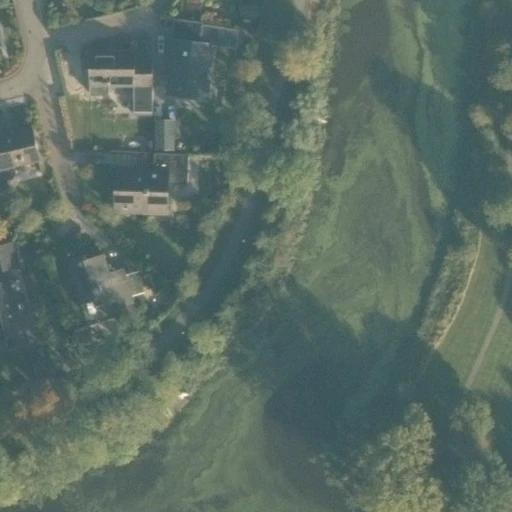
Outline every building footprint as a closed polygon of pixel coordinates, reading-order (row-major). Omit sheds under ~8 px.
[(179,97),(206,101),(210,82),(206,81),(211,46),(200,44),(203,24),(179,20),(169,88),(180,89),(179,97)] [(110,86),(134,86),(134,112),(152,112),(153,61),(135,61),(135,51),(83,51),(83,71),(91,71),(91,95),(110,95),(110,86)] [(175,151),(175,120),(156,121),(156,151),(175,151)] [(0,189),(9,187),(8,181),(13,179),(16,175),(14,167),(40,161),(33,130),(0,137),(0,189)] [(117,211),(167,212),(168,186),(188,185),(189,155),(155,154),(154,173),(118,172),(117,211)] [(0,272),(20,267),(14,244),(0,247),(0,272)] [(124,269),(110,273),(104,255),(81,262),(80,257),(68,261),(82,306),(102,299),(104,306),(118,302),(120,309),(135,305),(124,269)] [(22,299),(15,301),(10,282),(0,284),(0,341),(8,339),(10,347),(26,344),(19,316),(26,314),(22,299)] [(139,318),(135,306),(121,310),(125,322),(139,318)] [(37,363),(45,385),(56,381),(48,359),(37,363)]
